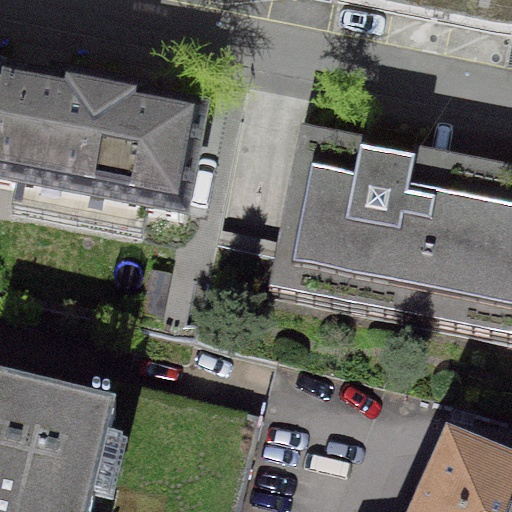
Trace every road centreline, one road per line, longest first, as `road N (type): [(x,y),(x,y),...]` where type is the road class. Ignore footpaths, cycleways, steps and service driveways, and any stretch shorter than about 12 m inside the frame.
road 1 (residential): [(41,0),(289,50)]
road 2 (residential): [(511,96),(289,50)]
